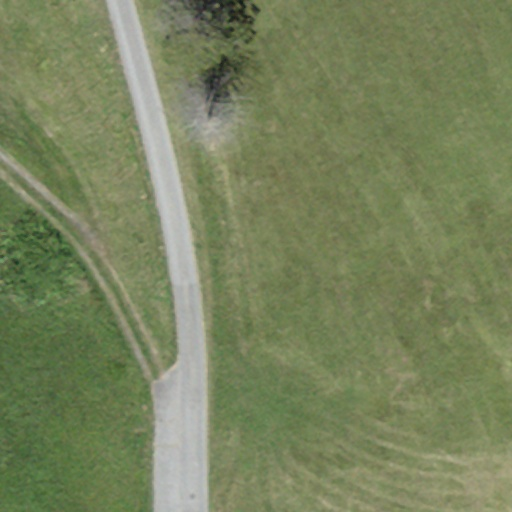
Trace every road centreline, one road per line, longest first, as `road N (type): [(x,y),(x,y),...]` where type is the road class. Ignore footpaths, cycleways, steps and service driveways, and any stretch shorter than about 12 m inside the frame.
road 1 (track): [(119,0),(171,208),(188,329),(193,511)]
road 2 (track): [(193,435),(77,230),(0,160)]
